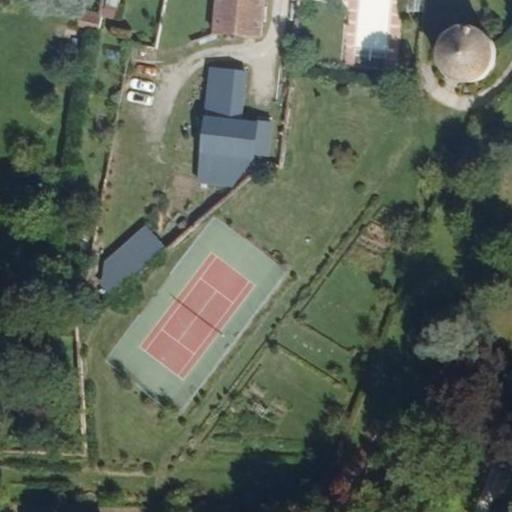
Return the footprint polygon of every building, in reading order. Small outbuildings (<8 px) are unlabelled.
[(103,0),(101,15),(114,17),(115,0),(103,0)] [(220,0),(218,36),(275,41),(278,0),(220,0)] [(418,0),(411,71),(427,73),(434,0),(418,0)] [(79,9),(75,25),(96,29),(99,13),(79,9)] [(497,77),(500,67),(499,56),(492,45),(484,38),(477,36),(461,37),(446,52),(445,67),(449,76),(455,85),(465,89),(477,90),(486,86),(492,82),(497,77)] [(242,192),(265,162),(268,127),(249,125),(254,77),(219,73),(216,115),(212,115),(206,187),(242,192)] [(181,183),(206,187),(212,115),(186,113),(181,183)] [(122,274),(119,288),(168,243),(163,237),(122,274)] [(120,296),(127,304),(181,256),(168,243),(119,288),(123,293),(120,296)]
